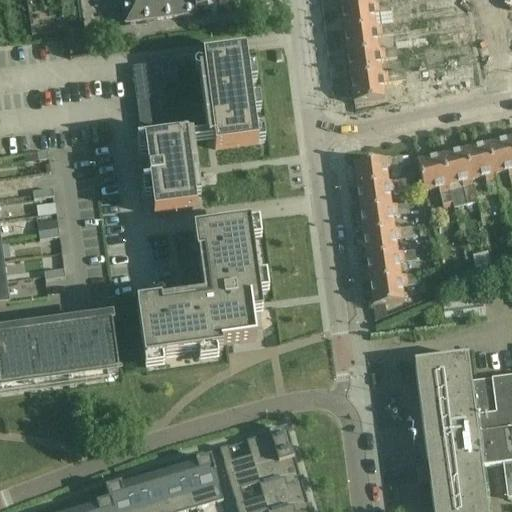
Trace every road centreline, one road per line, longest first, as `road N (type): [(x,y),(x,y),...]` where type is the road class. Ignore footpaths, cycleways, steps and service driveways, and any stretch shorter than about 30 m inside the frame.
road 1 (residential): [(0,505),(156,441),(304,400),(334,401)]
road 2 (residential): [(343,356),(316,137)]
road 3 (residential): [(316,137),(511,97)]
road 4 (residential): [(316,137),(296,0)]
